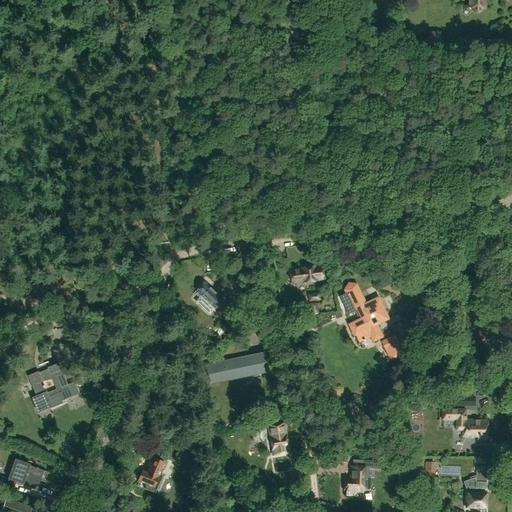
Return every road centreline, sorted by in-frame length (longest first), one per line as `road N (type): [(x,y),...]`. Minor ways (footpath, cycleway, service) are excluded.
road 1 (residential): [(81,511),(173,259),(269,239)]
road 2 (residential): [(315,511),(269,239)]
road 3 (track): [(173,259),(163,239),(149,0)]
road 4 (residential): [(269,239),(511,203)]
road 5 (track): [(168,267),(54,313),(0,299)]
